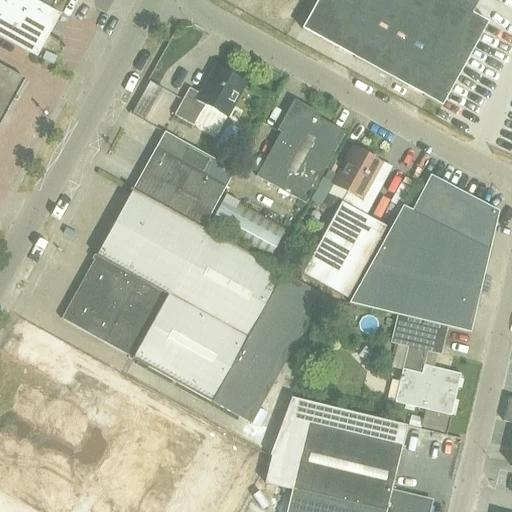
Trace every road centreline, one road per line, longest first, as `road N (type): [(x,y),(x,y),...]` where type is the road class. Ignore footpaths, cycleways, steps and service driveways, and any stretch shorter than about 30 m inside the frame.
road 1 (unclassified): [(511,179),(181,0)]
road 2 (unclassified): [(0,280),(155,0)]
road 3 (unclassified): [(511,297),(465,494)]
